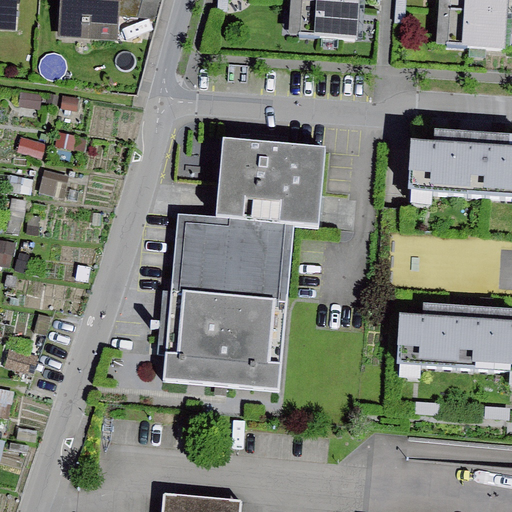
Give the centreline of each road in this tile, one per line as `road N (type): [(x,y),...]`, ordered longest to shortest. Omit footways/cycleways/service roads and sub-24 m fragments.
road 1 (residential): [(158,98),(28,511)]
road 2 (residential): [(158,98),(381,116),(409,102),(511,110)]
